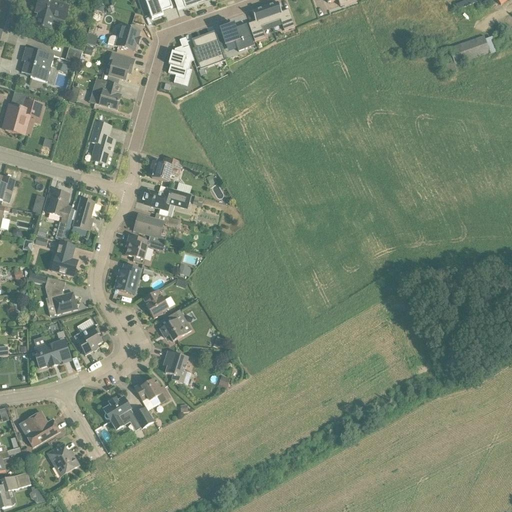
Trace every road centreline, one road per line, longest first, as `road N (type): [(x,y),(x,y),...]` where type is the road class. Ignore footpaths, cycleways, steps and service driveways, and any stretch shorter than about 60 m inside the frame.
road 1 (residential): [(129,192),(163,36),(267,0)]
road 2 (residential): [(63,389),(124,356),(97,279),(129,192)]
road 3 (residential): [(129,192),(0,155)]
